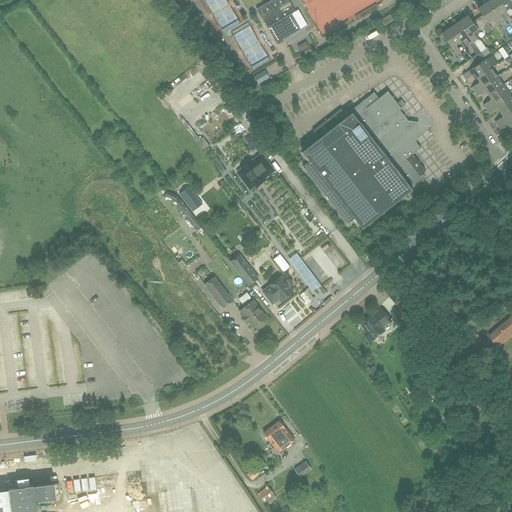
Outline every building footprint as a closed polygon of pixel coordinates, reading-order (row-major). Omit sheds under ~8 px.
[(270,16),(263,20),(276,43),(300,29),(291,14),(295,11),(291,4),(280,10),(279,8),(289,2),(288,0),(270,0),(256,9),(262,18),(269,14),(270,16)] [(372,0),(353,0),(347,4),(353,15),(374,2),(372,0)] [(487,0),(488,1),(486,2),(493,13),(500,23),(504,20),(509,17),(505,11),(497,0),(487,0)] [(511,0),(497,0),(505,11),(509,8),(511,11),(511,0)] [(500,23),(486,2),(477,9),(481,15),(477,18),(484,28),(489,25),(487,23),(492,20),(496,26),(500,23)] [(389,14),(379,20),(382,27),(393,20),(389,14)] [(468,15),(459,21),(468,35),(473,42),(477,39),(479,31),(484,28),(477,18),(472,21),(468,15)] [(468,35),(459,21),(450,27),(460,41),(464,38),(469,45),(473,42),(468,35)] [(460,41),(450,27),(441,33),(455,54),(460,51),(455,45),(460,41)] [(508,56),(502,47),(499,49),(499,52),(503,57),(505,58),(507,56),(508,56)] [(480,52),(471,58),(474,63),(483,57),(480,52)] [(474,63),(471,58),(461,65),(465,70),(474,63)] [(476,78),(491,67),(485,59),(462,74),(465,79),(473,73),(476,78)] [(491,67),(476,78),(479,82),(471,87),(474,92),(497,76),(491,67)] [(265,70),(253,76),(258,84),(269,77),(265,70)] [(503,85),(497,76),(474,92),(477,96),(485,90),(488,95),(503,85)] [(328,94),(336,88),(332,82),(324,88),(328,94)] [(503,85),(488,95),(491,99),(483,104),(486,109),(509,93),(503,85)] [(312,130),(318,138),(302,151),(309,161),(302,166),(347,223),(354,218),(362,228),(408,191),(409,193),(421,184),(420,183),(423,181),(423,177),(421,174),(424,172),(425,169),(413,154),(420,148),(416,142),(416,137),(418,122),(408,121),(399,110),(401,108),(397,103),(387,91),(378,98),(373,92),(345,114),(340,109),(312,130)] [(511,103),(511,98),(509,93),(486,109),(489,113),(497,108),(500,112),(511,103)] [(511,103),(500,112),(503,116),(495,122),(498,126),(511,116),(511,103)] [(511,116),(498,126),(501,130),(509,125),(511,129),(511,116)] [(238,171),(237,172),(249,188),(251,188),(250,187),(254,184),(256,186),(260,182),(265,179),(264,177),(272,170),(273,171),(274,170),(261,154),(260,154),(260,155),(252,161),(250,160),(241,167),(242,169),(238,172),(238,171)] [(188,186),(178,194),(191,211),(201,203),(188,186)] [(173,201),(192,225),(197,221),(177,195),(166,191),(164,197),(173,201)] [(285,247),(278,253),(288,266),(296,260),(285,247)] [(229,261),(248,286),(258,278),(239,253),(229,261)] [(286,279),(284,280),(281,276),(268,286),(262,291),(272,304),(278,299),(280,302),(293,292),(290,288),(291,287),(293,284),(293,281),(291,279),(288,278),(286,279)] [(214,277),(205,284),(223,307),(232,300),(214,277)] [(313,282),(305,287),(312,297),(319,293),(313,282)] [(385,289),(391,298),(400,291),(393,282),(385,289)] [(244,287),(234,294),(242,304),(245,307),(240,311),(244,315),(241,318),(246,324),(248,322),(253,328),(266,318),(253,301),(250,303),(248,299),(251,297),(244,287)] [(364,336),(369,342),(384,330),(382,326),(390,320),(381,308),(373,315),(372,314),(360,323),(368,334),(364,336)] [(498,348),(511,335),(511,314),(487,335),(498,348)] [(469,340),(479,350),(486,344),(477,334),(469,340)] [(378,372),(374,365),(368,368),(373,376),(378,372)] [(263,432),(278,452),(294,440),(279,420),(263,432)] [(300,478),(312,469),(306,461),(294,469),(300,478)] [(260,472),(254,466),(246,474),(252,480),(260,472)] [(124,471),(114,472),(115,485),(125,484),(124,471)] [(0,511),(36,511),(35,500),(56,498),(54,482),(8,488),(10,504),(0,504),(0,511)] [(266,499),(269,502),(274,498),(271,494),(273,493),(267,485),(258,492),(264,500),(266,499)] [(94,501),(85,503),(86,510),(95,509),(94,501)]
